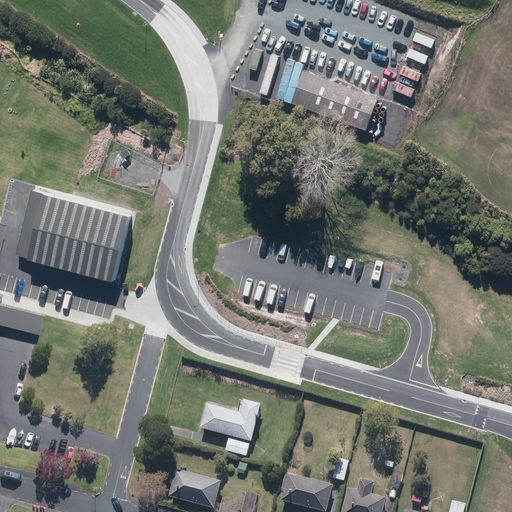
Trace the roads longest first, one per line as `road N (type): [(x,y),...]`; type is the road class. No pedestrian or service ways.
road 1 (unclassified): [(169,260),(188,317),(205,335),(511,427)]
road 2 (unclassified): [(108,511),(169,260)]
road 3 (unclassified): [(169,260),(201,136),(204,89)]
